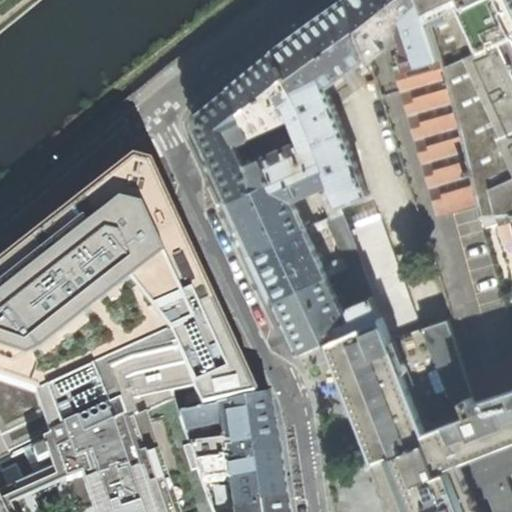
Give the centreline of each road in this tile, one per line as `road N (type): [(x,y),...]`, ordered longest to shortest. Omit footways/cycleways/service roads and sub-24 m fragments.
road 1 (residential): [(154,110),(261,348),(295,397),(312,511)]
road 2 (residential): [(0,235),(154,110)]
road 3 (residential): [(303,0),(154,110)]
